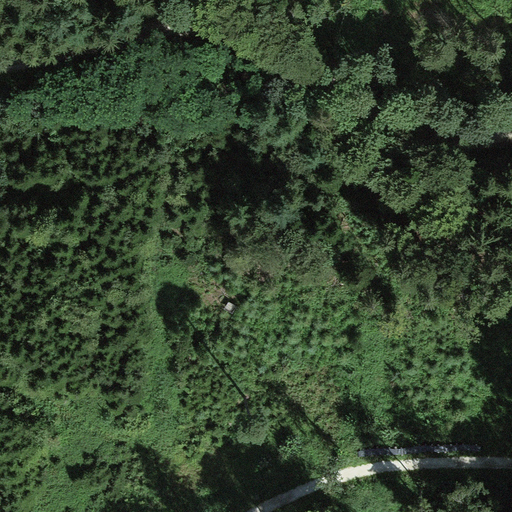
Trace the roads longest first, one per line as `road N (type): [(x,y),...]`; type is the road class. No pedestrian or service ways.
road 1 (track): [(511,126),(475,139),(381,120),(256,42),(211,26),(158,26),(0,65)]
road 2 (track): [(267,511),(298,490),(386,466),(511,466)]
